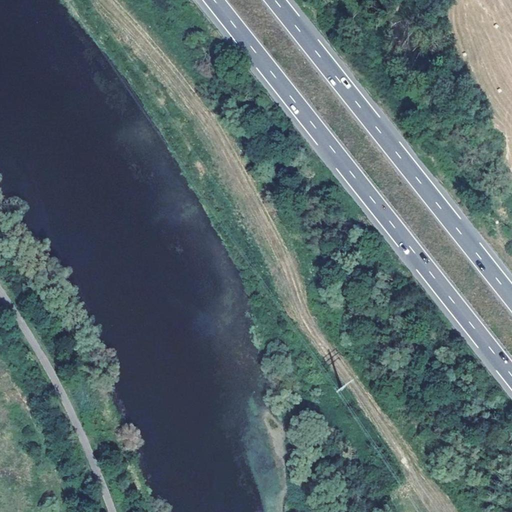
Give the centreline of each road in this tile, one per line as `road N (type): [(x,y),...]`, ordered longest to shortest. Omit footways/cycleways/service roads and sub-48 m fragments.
road 1 (track): [(103,0),(209,126),(275,240),(306,328),(446,511)]
road 2 (motorway): [(211,0),(511,379)]
road 3 (motorway): [(511,298),(275,0)]
